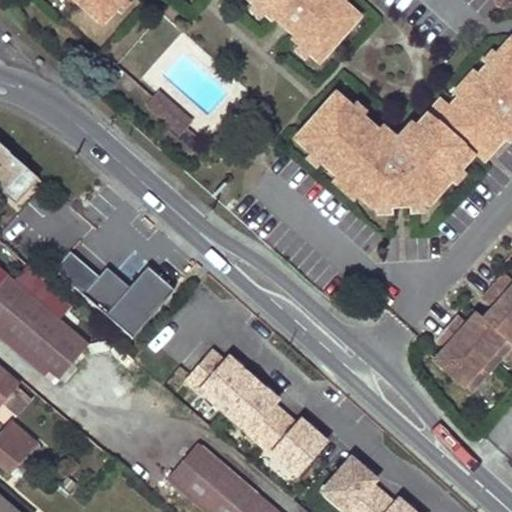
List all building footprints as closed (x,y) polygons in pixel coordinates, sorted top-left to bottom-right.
[(74,0),(101,24),(123,0),(74,0)] [(338,0),(249,0),(273,21),(276,18),(294,35),(292,38),(319,62),(358,17),(338,0)] [(511,41),(511,40),(479,76),(476,72),(465,85),(468,88),(451,108),(495,147),(504,138),(504,130),(497,124),(502,118),(511,126),(511,41)] [(159,94),(149,106),(165,120),(168,117),(173,117),(184,127),(189,121),(159,94)] [(428,205),(473,154),(438,123),(429,114),(400,147),(390,138),(387,141),(335,95),(296,140),(344,183),(347,186),(344,189),(355,200),(359,196),(372,208),(375,207),(391,207),(397,206),(396,189),(402,189),(403,206),(410,206),(425,205),(428,205)] [(451,108),(438,123),(473,154),(482,162),(495,147),(451,108)] [(168,117),(165,120),(179,133),(184,127),(173,117),(168,117)] [(504,130),(504,138),(511,128),(511,126),(502,118),(497,124),(504,130)] [(0,148),(0,190),(5,195),(26,171),(0,148)] [(410,206),(410,214),(426,213),(425,205),(410,206)] [(375,207),(376,216),(391,215),(391,207),(375,207)] [(78,240),(90,227),(83,221),(78,217),(67,229),(78,240)] [(71,254),(54,273),(132,340),(175,290),(148,267),(129,289),(116,277),(106,269),(98,278),(71,254)] [(0,338),(53,385),(87,346),(0,271),(0,338)] [(511,346),(511,281),(505,275),(483,300),(493,309),(484,320),(477,314),(467,325),(457,316),(435,340),(446,349),(435,360),(470,391),(502,356),(511,345),(511,346)] [(511,346),(511,345),(502,356),(509,362),(511,358),(511,346)] [(212,353),(187,381),(224,413),(253,380),(228,359),(224,364),(212,353)] [(0,372),(0,404),(16,386),(0,372)] [(253,380),(224,413),(260,445),(285,416),(273,406),(277,401),(253,380)] [(285,416),(260,445),(296,476),(325,443),(300,422),(296,426),(285,416)] [(12,425),(1,438),(24,457),(31,463),(42,451),(12,425)] [(1,438),(0,438),(0,467),(8,475),(24,457),(1,438)] [(272,511),(198,448),(167,482),(201,511),(272,511)] [(350,459),(322,492),(343,511),(368,511),(383,496),(371,485),(375,481),(350,459)] [(383,496),(368,511),(410,511),(398,501),(394,505),(383,496)] [(11,511),(0,502),(0,511),(1,511),(11,511)]
